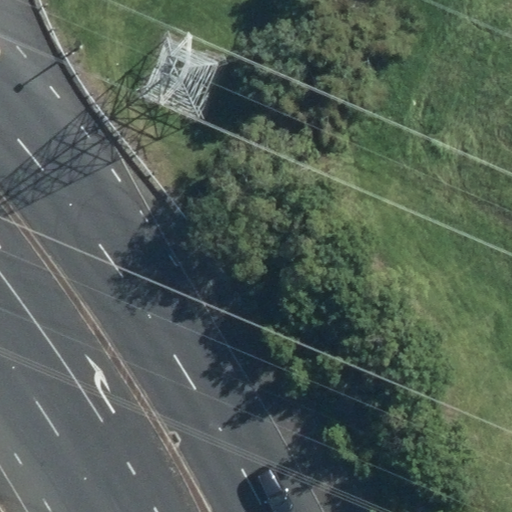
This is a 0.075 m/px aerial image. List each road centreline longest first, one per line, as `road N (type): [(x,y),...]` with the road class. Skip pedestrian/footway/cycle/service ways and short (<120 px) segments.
road 1 (secondary): [(0,122),(134,259),(272,511)]
road 2 (secondary): [(103,511),(0,329)]
